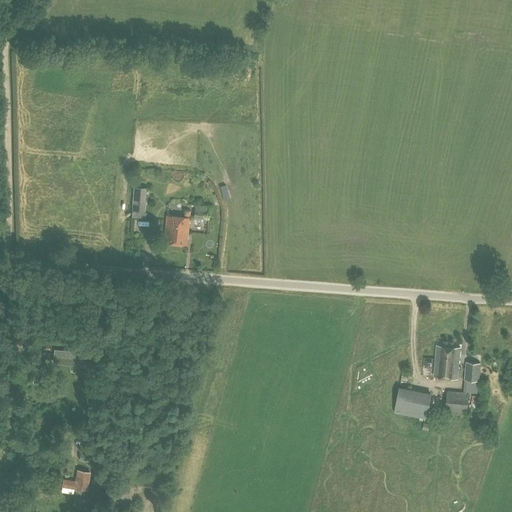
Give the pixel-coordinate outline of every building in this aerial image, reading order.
[(132,216),(146,218),(147,212),(145,212),(147,187),(134,186),(132,211),(132,216)] [(194,218),(209,220),(210,206),(195,204),(194,218)] [(164,242),(186,244),(190,210),(185,210),(184,216),(167,215),(164,242)] [(434,376),(457,378),(461,347),(437,345),(434,376)] [(54,362),(94,366),(95,354),(55,350),(54,362)] [(464,379),(479,381),(481,362),(466,361),(464,379)] [(394,412),(427,419),(432,393),(399,386),(394,412)] [(445,410),(467,412),(469,392),(447,390),(445,410)] [(79,459),(92,462),(93,455),(80,452),(79,459)] [(62,486),(87,490),(91,472),(77,470),(75,481),(63,479),(62,486)]
